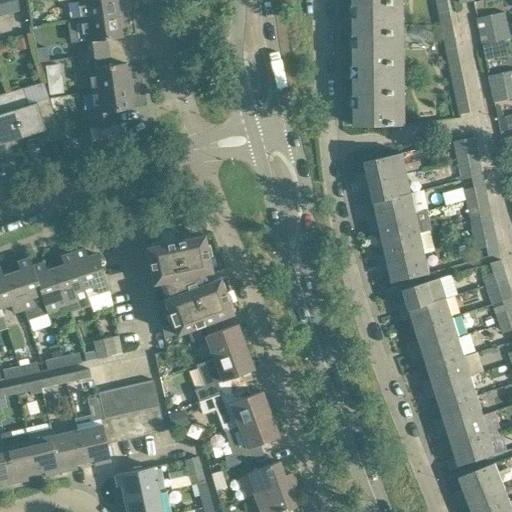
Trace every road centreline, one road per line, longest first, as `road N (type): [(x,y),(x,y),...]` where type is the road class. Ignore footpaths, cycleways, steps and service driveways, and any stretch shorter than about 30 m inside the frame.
road 1 (residential): [(199,149),(331,511)]
road 2 (residential): [(442,511),(338,235),(331,150)]
road 3 (residential): [(0,221),(199,149)]
road 4 (secondary): [(379,511),(308,323)]
road 5 (secondary): [(308,323),(308,195),(290,132)]
road 6 (secondary): [(253,139),(308,323)]
road 7 (residential): [(155,0),(163,58),(199,149)]
road 8 (residential): [(331,150),(481,126)]
road 9 (residential): [(331,150),(324,0)]
road 10 (secondary): [(234,0),(237,69),(253,139)]
road 11 (secondary): [(290,132),(267,0)]
